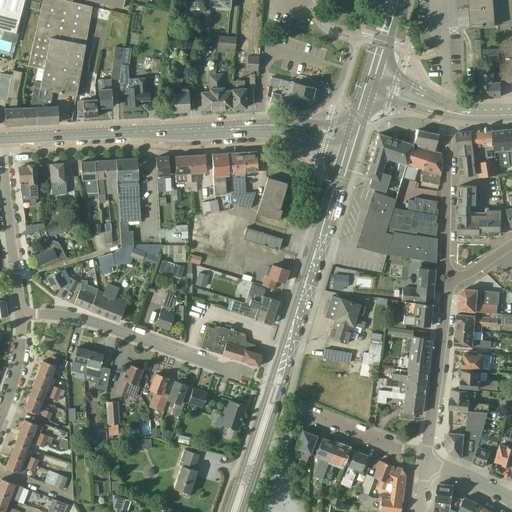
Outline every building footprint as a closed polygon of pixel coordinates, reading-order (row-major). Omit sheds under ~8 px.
[(0,0),(0,31),(18,36),(27,0),(0,0)] [(42,0),(28,66),(44,70),(41,82),(40,89),(53,92),(77,96),(92,7),(72,2),(65,0),(42,0)] [(125,0),(88,0),(123,9),(125,0)] [(209,0),(210,2),(223,3),(223,8),(230,9),(231,0),(209,0)] [(511,23),(511,0),(469,0),(471,26),(498,24),(511,23)] [(248,35),(248,12),(239,12),(240,50),(245,49),(245,35),(248,35)] [(169,26),(177,26),(178,18),(170,18),(169,26)] [(511,23),(498,24),(499,47),(511,46),(511,23)] [(0,62),(5,64),(14,38),(0,32),(0,46),(4,48),(0,59),(0,62)] [(235,50),(237,38),(219,36),(217,52),(226,53),(227,49),(235,50)] [(511,46),(499,47),(500,49),(500,60),(501,73),(501,83),(511,82),(511,46)] [(120,80),(122,65),(125,48),(116,47),(111,79),(120,80)] [(260,48),(254,48),(253,56),(247,55),(246,70),(258,70),(259,57),(260,48)] [(500,49),(483,50),(484,61),(500,60),(500,49)] [(234,68),(245,68),(245,51),(234,51),(234,68)] [(5,97),(8,97),(9,95),(11,81),(15,64),(15,60),(8,58),(7,67),(5,75),(3,74),(0,84),(0,98),(5,99),(5,97)] [(161,60),(153,59),(152,72),(159,73),(161,60)] [(174,112),(190,111),(189,92),(189,93),(188,87),(181,88),(180,84),(182,84),(182,72),(187,72),(186,62),(171,62),(172,82),(173,101),(174,112)] [(9,95),(8,97),(11,98),(11,101),(10,101),(10,105),(11,106),(10,108),(5,108),(6,126),(24,125),(23,107),(17,107),(18,99),(17,99),(22,72),(20,72),(21,65),(15,64),(11,81),(9,95)] [(118,93),(129,93),(130,106),(139,105),(139,102),(144,102),(144,101),(150,100),(149,91),(147,91),(146,78),(137,79),(130,79),(129,66),(122,65),(120,80),(118,93)] [(482,97),(492,97),(502,97),(501,83),(501,73),(492,73),(491,66),(481,67),(481,74),(481,83),(482,97)] [(209,72),(209,75),(210,92),(201,92),(202,104),(202,110),(211,109),(211,110),(218,110),(216,74),(216,71),(209,72)] [(223,74),(216,74),(218,110),(225,109),(225,108),(233,108),(232,90),(224,91),(223,74)] [(233,109),(246,108),(246,104),(254,104),(253,89),(255,89),(255,74),(249,75),(250,89),(245,89),(244,80),(231,81),(232,90),(233,108),(233,109)] [(87,77),(80,76),(78,85),(86,86),(87,77)] [(272,77),(269,86),(282,89),(281,95),(273,92),(270,102),(283,105),(283,104),(288,105),(308,104),(312,101),(315,88),(306,86),(307,84),(306,83),(302,82),(300,83),(300,84),(272,77)] [(113,107),(111,79),(98,80),(100,108),(113,107)] [(24,107),(23,107),(24,125),(38,124),(36,108),(40,89),(41,82),(35,81),(30,108),(24,108),(24,107)] [(50,107),(53,92),(40,89),(36,108),(38,124),(59,123),(58,106),(50,107)] [(97,100),(78,101),(78,104),(78,117),(84,117),(98,117),(97,100)] [(499,175),(493,131),(493,129),(472,131),(474,147),(476,147),(478,162),(479,168),(480,177),(499,175)] [(511,164),(511,163),(511,129),(493,131),(499,175),(500,175),(499,169),(511,166),(511,164)] [(413,144),(403,177),(411,180),(415,167),(423,170),(427,157),(426,157),(429,150),(434,151),(439,134),(418,130),(413,144)] [(476,168),(479,168),(478,162),(476,147),(474,147),(472,131),(457,132),(457,138),(457,143),(458,143),(459,151),(459,156),(460,161),(460,167),(461,176),(477,175),(476,168)] [(379,134),(373,154),(392,160),(398,162),(402,149),(399,149),(402,141),(379,134)] [(398,178),(402,179),(403,177),(413,144),(402,141),(399,149),(402,149),(398,162),(400,163),(398,171),(400,172),(398,178)] [(440,185),(440,153),(434,151),(429,150),(426,157),(427,157),(423,170),(422,182),(440,185)] [(258,172),(257,151),(228,153),(229,182),(245,181),(244,173),(258,172)] [(212,154),(214,194),(230,193),(230,188),(229,182),(228,153),(212,154)] [(390,175),(381,172),(382,171),(387,172),(387,169),(388,170),(390,162),(392,162),(392,160),(373,154),(366,176),(372,178),(369,186),(385,192),(390,175)] [(177,182),(186,182),(191,181),(191,173),(190,155),(175,156),(176,174),(177,174),(177,182)] [(191,173),(191,181),(197,181),(196,173),(205,172),(204,155),(190,155),(191,173)] [(169,157),(156,157),(157,176),(158,192),(165,192),(164,177),(162,177),(162,176),(170,175),(169,157)] [(119,202),(120,222),(127,222),(128,222),(141,221),(137,159),(116,160),(118,193),(118,200),(119,202)] [(106,178),(107,194),(114,193),(115,203),(119,202),(118,200),(118,193),(116,160),(105,161),(106,178)] [(87,196),(94,196),(94,198),(99,198),(99,194),(97,179),(95,179),(95,161),(81,162),(82,180),(86,179),(87,196)] [(103,178),(106,178),(105,161),(95,161),(95,179),(97,179),(99,194),(105,194),(103,178)] [(50,164),(51,181),(66,180),(65,163),(50,164)] [(28,167),(22,167),(21,167),(21,168),(20,169),(19,169),(19,170),(19,171),(20,181),(21,184),(20,184),(22,202),(31,202),(31,204),(36,204),(35,199),(38,199),(36,165),(28,165),(28,167)] [(260,204),(258,211),(257,214),(280,220),(282,210),(280,210),(288,183),(268,177),(260,204)] [(231,203),(250,209),(256,192),(255,192),(255,193),(246,193),(245,181),(229,182),(230,188),(230,193),(231,203)] [(473,186),(459,186),(459,189),(459,195),(459,204),(460,204),(460,214),(459,214),(459,224),(459,238),(465,238),(466,238),(481,238),(481,235),(496,235),(496,232),(501,232),(502,210),(488,210),(488,212),(470,211),(470,204),(477,204),(477,186),(473,186)] [(407,210),(397,208),(394,208),(387,227),(436,235),(437,229),(435,228),(437,216),(436,215),(437,211),(435,211),(439,192),(416,188),(414,201),(409,200),(407,210)] [(388,196),(374,192),(357,247),(374,252),(436,262),(437,239),(435,239),(436,235),(387,227),(394,208),(395,199),(388,197),(388,196)] [(217,200),(209,201),(211,213),(219,211),(217,200)] [(211,213),(209,201),(201,202),(203,214),(211,213)] [(62,213),(52,217),(55,224),(65,220),(65,219),(62,213)] [(53,233),(54,234),(66,230),(63,221),(47,227),(49,234),(53,233)] [(93,222),(94,233),(102,233),(101,222),(93,222)] [(120,222),(121,248),(127,245),(133,245),(133,231),(128,231),(128,222),(127,222),(120,222)] [(26,225),(27,234),(31,234),(44,228),(43,223),(26,225)] [(279,251),(282,239),(283,238),(282,238),(282,239),(247,228),(247,227),(243,240),(279,251)] [(103,232),(104,243),(112,243),(111,231),(103,232)] [(186,245),(164,245),(163,254),(174,254),(174,262),(186,262),(186,245)] [(36,256),(40,265),(62,255),(58,246),(36,256)] [(130,256),(142,261),(145,252),(133,248),(130,256)] [(106,255),(98,257),(103,274),(111,272),(109,266),(114,265),(111,253),(106,255)] [(199,264),(202,256),(190,253),(187,260),(199,264)] [(184,266),(161,259),(158,271),(181,278),(184,266)] [(285,282),(288,270),(272,266),(271,268),(268,267),(262,285),(275,289),(278,280),(285,282)] [(401,302),(410,302),(413,302),(433,304),(436,269),(418,268),(416,289),(410,288),(410,289),(402,288),(401,302)] [(62,286),(67,289),(72,292),(78,282),(73,279),(69,285),(67,283),(60,271),(47,278),(54,291),(62,286)] [(208,275),(199,273),(196,284),(205,287),(208,275)] [(343,290),(344,285),(345,276),(333,275),(332,289),(343,290)] [(90,310),(98,291),(98,290),(97,289),(98,288),(86,284),(87,280),(81,280),(80,290),(74,304),(90,310)] [(279,301),(262,296),(265,288),(251,284),(245,303),(249,304),(275,313),(279,301)] [(186,294),(186,286),(178,286),(178,294),(186,294)] [(499,292),(478,290),(466,289),(460,293),(458,310),(498,313),(499,292)] [(107,295),(98,291),(90,310),(119,322),(126,303),(107,296),(107,295)] [(174,297),(173,297),(174,293),(167,291),(156,325),(169,329),(174,314),(173,313),(174,297)] [(359,305),(341,299),(332,296),(325,317),(334,320),(328,338),(347,344),(353,325),(364,329),(366,322),(359,320),(357,321),(354,321),(357,314),(363,316),(366,307),(359,305)] [(249,304),(245,303),(233,299),(230,310),(255,318),(254,319),(257,319),(271,324),(275,313),(249,304)] [(404,315),(403,324),(413,324),(413,325),(431,326),(433,304),(413,302),(412,315),(404,315)] [(456,330),(475,331),(475,325),(497,327),(498,318),(476,316),(458,314),(456,330)] [(511,324),(511,314),(502,314),(501,323),(511,324)] [(255,345),(248,342),(246,334),(244,334),(220,326),(220,327),(216,325),(215,329),(208,326),(201,348),(259,366),(263,354),(253,351),(255,345)] [(475,331),(456,330),(455,345),(473,347),(491,348),(492,341),(474,340),(475,331)] [(371,338),(380,341),(382,334),(372,332),(371,338)] [(408,370),(427,372),(431,338),(413,336),(408,370)] [(80,363),(87,365),(90,351),(77,347),(71,370),(78,372),(80,363)] [(323,360),(351,361),(351,350),(324,349),(323,360)] [(98,377),(95,386),(95,387),(96,388),(107,391),(111,369),(110,369),(110,370),(100,367),(104,354),(90,351),(87,365),(84,374),(98,377)] [(491,370),(492,356),(478,355),(478,352),(469,351),(469,354),(464,353),(463,367),(491,370)] [(378,366),(380,355),(364,352),(361,364),(378,366)] [(38,373),(51,377),(59,358),(52,356),(50,363),(43,361),(38,373)] [(125,397),(127,393),(136,396),(140,386),(137,385),(143,369),(130,364),(127,372),(126,372),(117,393),(125,397)] [(427,372),(408,370),(408,376),(393,374),(392,380),(425,384),(427,372)] [(481,372),(473,371),(463,370),(462,379),(461,379),(461,386),(497,390),(497,388),(498,381),(489,380),(489,381),(481,381),(481,372)] [(54,387),(57,380),(51,377),(38,373),(34,385),(46,390),(51,391),(59,395),(61,390),(54,387)] [(156,405),(155,408),(162,410),(168,395),(162,393),(168,379),(162,377),(163,376),(162,374),(159,373),(157,373),(157,374),(156,374),(150,389),(156,392),(151,403),(156,405)] [(425,384),(392,380),(386,379),(386,386),(400,388),(399,393),(424,396),(425,384)] [(187,386),(175,381),(169,400),(176,402),(171,414),(179,417),(184,403),(181,402),(187,386)] [(29,397),(42,402),(46,390),(34,385),(29,397)] [(188,402),(202,408),(207,393),(193,388),(188,402)] [(424,396),(399,393),(379,390),(377,402),(386,403),(386,397),(405,399),(403,411),(414,412),(422,413),(422,412),(424,396)] [(489,404),(475,403),(476,392),(451,390),(451,398),(450,398),(449,409),(469,411),(488,413),(489,413),(489,404)] [(59,395),(51,391),(49,396),(58,400),(59,395)] [(42,402),(29,397),(24,409),(37,414),(42,402)] [(230,400),(227,410),(222,425),(229,428),(238,431),(246,405),(230,400)] [(119,401),(107,402),(108,425),(118,425),(120,425),(119,401)] [(52,412),(44,409),(41,415),(50,418),(52,413),(52,412)] [(488,413),(469,411),(466,434),(449,433),(447,449),(450,453),(473,462),(475,456),(479,445),(480,440),(481,438),(488,413)] [(20,431),(33,436),(37,438),(45,441),(48,435),(41,433),(43,426),(37,424),(25,419),(20,431)] [(118,425),(108,425),(109,435),(118,435),(118,425)] [(160,428),(152,428),(152,436),(160,436),(160,428)] [(164,430),(162,430),(162,437),(170,440),(173,432),(165,429),(164,430)] [(496,461),(511,467),(511,462),(511,430),(510,438),(511,438),(509,446),(502,444),(496,461)] [(15,443),(28,448),(33,436),(20,431),(15,443)] [(305,467),(313,445),(316,436),(303,431),(296,448),(304,451),(298,464),(305,467)] [(190,437),(179,434),(177,442),(188,444),(190,437)] [(480,440),(479,445),(475,456),(473,462),(486,467),(492,452),(496,453),(500,438),(490,436),(488,441),(481,438),(480,440)] [(35,444),(43,447),(45,441),(37,438),(35,444)] [(67,450),(67,440),(62,438),(62,439),(59,447),(67,450)] [(325,470),(335,443),(322,438),(315,456),(322,458),(315,476),(322,478),(325,470)] [(151,439),(133,440),(134,449),(151,448),(151,439)] [(11,456),(23,460),(26,455),(28,448),(15,443),(11,456)] [(335,443),(325,470),(331,472),(335,462),(341,465),(347,448),(335,443)] [(352,457),(344,477),(343,477),(341,484),(350,488),(356,473),(354,473),(355,469),(361,471),(367,455),(351,449),(348,456),(352,457)] [(196,465),(199,455),(184,450),(181,457),(184,458),(182,466),(174,488),(189,494),(197,471),(199,472),(192,469),(194,464),(196,465)] [(19,472),(23,460),(11,456),(6,468),(19,472)] [(31,457),(29,463),(36,465),(37,465),(38,461),(39,460),(38,459),(33,457),(31,457)] [(387,482),(389,477),(394,466),(380,460),(373,477),(380,480),(378,487),(384,490),(387,482)] [(34,471),(36,465),(29,463),(27,468),(34,471)] [(394,466),(389,477),(387,482),(392,484),(390,499),(385,498),(385,496),(379,495),(379,498),(373,497),(368,495),(360,492),(353,508),(385,511),(400,511),(405,474),(402,469),(394,466)] [(44,482),(54,486),(58,474),(48,470),(44,482)] [(331,472),(325,470),(322,478),(321,481),(327,484),(331,472)] [(63,489),(67,477),(58,474),(54,486),(53,486),(63,489)] [(360,492),(368,495),(374,480),(366,477),(360,492)] [(0,483),(0,494),(10,498),(18,501),(23,487),(2,479),(0,483)] [(450,511),(451,511),(454,486),(440,484),(439,484),(439,485),(436,501),(446,502),(445,508),(443,508),(442,511),(450,511)] [(302,490),(296,488),(294,494),(300,496),(302,490)] [(6,507),(10,498),(0,494),(0,509),(6,511),(19,511),(12,509),(6,507)] [(113,509),(116,511),(122,497),(112,494),(113,509)] [(341,499),(333,497),(331,503),(338,506),(341,499)] [(453,511),(451,511),(450,511),(474,511),(478,504),(478,503),(466,497),(458,511),(453,511)] [(47,511),(63,511),(68,504),(52,498),(47,511)]
